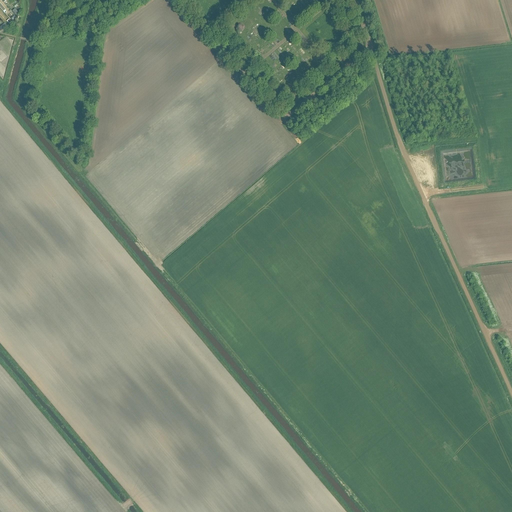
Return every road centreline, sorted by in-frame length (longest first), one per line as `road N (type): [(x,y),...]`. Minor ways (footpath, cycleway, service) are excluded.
road 1 (track): [(364,511),(17,104),(31,41)]
road 2 (unclassified): [(511,393),(398,141),(369,47)]
road 3 (unclassified): [(181,0),(281,115),(369,47)]
